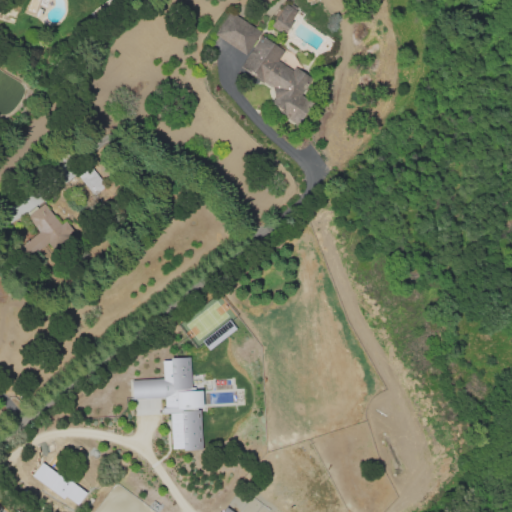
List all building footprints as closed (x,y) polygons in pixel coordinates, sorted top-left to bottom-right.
[(270,27),(284,34),(296,11),(282,4),(270,27)] [(245,55),(260,32),(229,11),(213,34),(245,55)] [(239,68),(276,91),(268,105),(298,123),(309,103),(298,97),(309,78),(278,59),(283,50),(259,35),(239,68)] [(93,197),(105,188),(90,166),(78,174),(93,197)] [(38,232),(16,248),(29,265),(73,232),(64,220),(59,224),(43,203),(26,216),(38,232)] [(201,448),(199,390),(189,390),(188,357),(160,358),(161,378),(130,379),(131,398),(162,398),(162,413),(169,413),(170,450),(201,448)]
